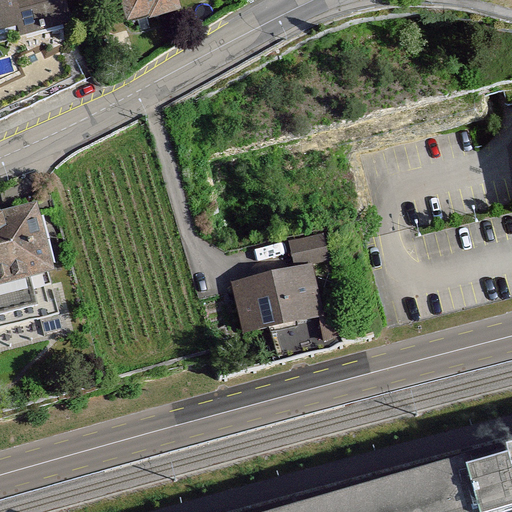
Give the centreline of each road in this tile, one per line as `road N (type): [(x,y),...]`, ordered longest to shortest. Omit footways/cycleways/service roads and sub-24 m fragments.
road 1 (primary): [(511,336),(0,475)]
road 2 (tertiary): [(284,0),(0,151)]
road 3 (unknown): [(142,75),(182,225),(221,269)]
